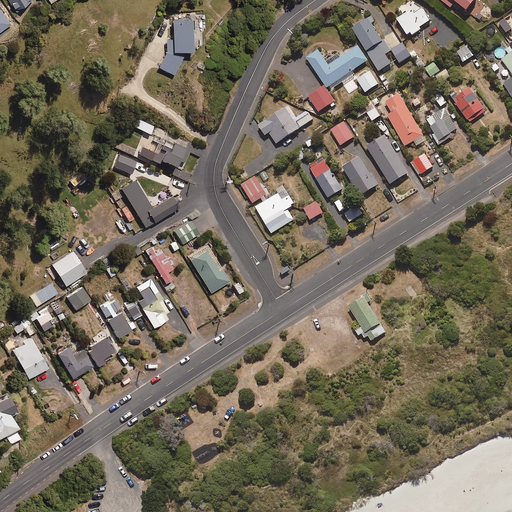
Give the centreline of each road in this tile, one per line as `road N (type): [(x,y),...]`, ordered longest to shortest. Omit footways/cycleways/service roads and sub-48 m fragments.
road 1 (residential): [(281,310),(218,202),(214,168),(261,56),(287,20),(315,0)]
road 2 (secondary): [(281,310),(0,501)]
road 3 (secondary): [(511,162),(281,310)]
